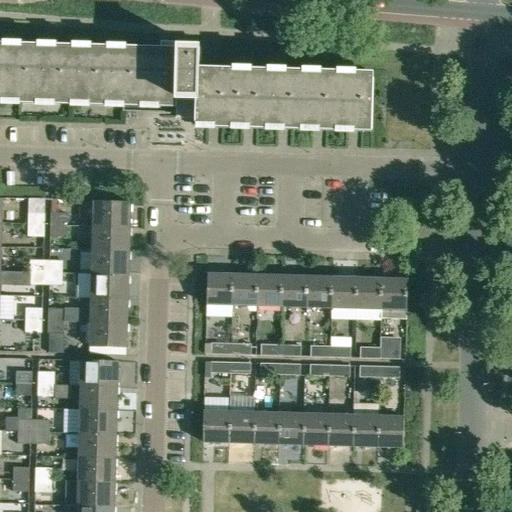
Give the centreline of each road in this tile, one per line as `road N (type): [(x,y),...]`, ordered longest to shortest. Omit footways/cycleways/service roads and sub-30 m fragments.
road 1 (residential): [(162,236),(357,241),(359,161)]
road 2 (residential): [(156,511),(162,236)]
road 3 (residential): [(473,432),(479,164)]
road 4 (secondary): [(283,0),(484,17)]
road 5 (residential): [(164,156),(359,161)]
road 6 (residential): [(0,153),(164,156)]
road 7 (residential): [(479,164),(484,17)]
road 8 (residential): [(359,161),(479,164)]
